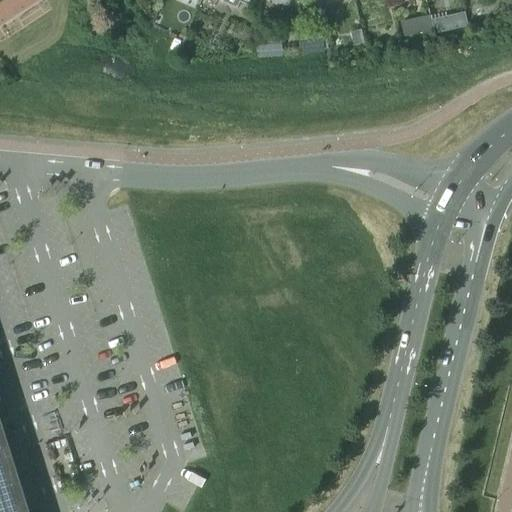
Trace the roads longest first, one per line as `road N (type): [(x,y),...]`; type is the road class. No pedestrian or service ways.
road 1 (secondary): [(419,501),(493,214)]
road 2 (secondary): [(442,217),(386,440)]
road 3 (unclassified): [(335,166),(233,176),(120,171)]
road 4 (unclassified): [(457,187),(379,167),(335,166)]
